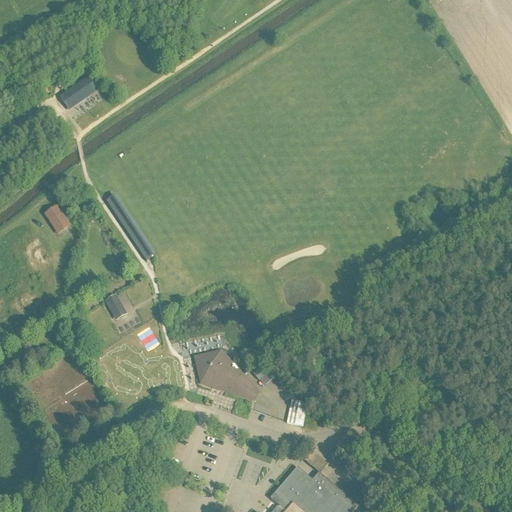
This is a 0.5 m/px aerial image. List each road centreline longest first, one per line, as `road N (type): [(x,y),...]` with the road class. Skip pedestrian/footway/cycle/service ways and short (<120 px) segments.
road 1 (residential): [(473,511),(403,470),(366,435),(288,440),(192,406)]
road 2 (track): [(192,406),(166,406),(0,508)]
